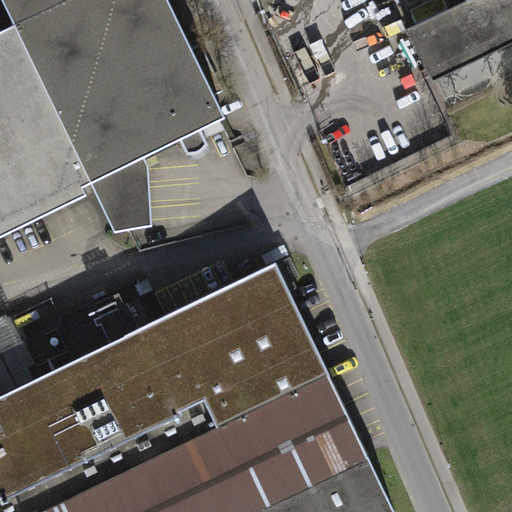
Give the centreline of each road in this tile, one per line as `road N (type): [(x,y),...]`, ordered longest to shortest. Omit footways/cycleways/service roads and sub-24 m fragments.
road 1 (residential): [(219,0),(440,511)]
road 2 (unknown): [(0,305),(321,232)]
